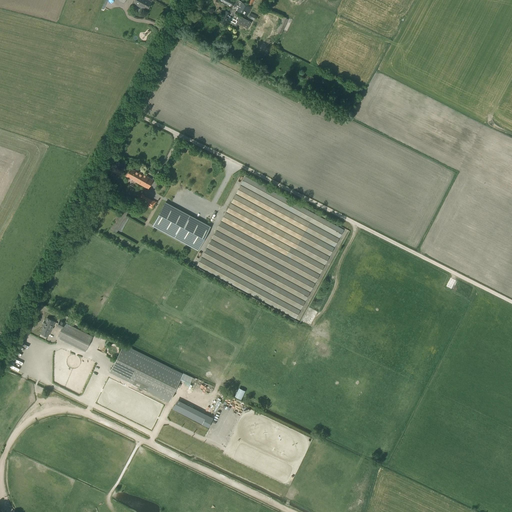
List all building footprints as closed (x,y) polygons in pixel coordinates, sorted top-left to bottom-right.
[(152,2),(148,0),(134,0),(133,4),(147,11),(152,2)] [(249,30),(253,24),(240,16),(238,16),(234,13),(236,10),(246,16),(251,7),(250,7),(250,6),(250,5),(251,5),(251,4),(251,3),(252,3),(253,1),(252,1),(253,0),(253,1),(253,0),(250,0),(248,5),(237,0),(215,0),(230,8),(226,12),(224,11),(218,22),(224,25),(226,20),(234,24),(233,25),(236,26),(238,24),(247,29),(249,30)] [(283,17),(276,32),(281,35),(288,19),(283,17)] [(196,191),(213,158),(204,154),(187,187),(196,191)] [(215,160),(209,171),(212,172),(218,162),(215,160)] [(133,181),(148,189),(153,180),(139,172),(139,173),(131,168),(126,176),(134,180),(133,181)] [(245,176),(196,266),(295,319),(344,230),(245,176)] [(138,201),(142,204),(146,197),(144,196),(144,195),(142,194),(138,201)] [(152,200),(151,200),(147,206),(152,209),(156,202),(153,200),(152,200)] [(153,225),(197,249),(210,227),(165,203),(153,225)] [(118,214),(109,231),(115,234),(129,209),(123,206),(118,214)] [(448,276),(444,285),(449,288),(454,279),(448,276)] [(306,305),(299,320),(309,324),(315,309),(306,305)] [(55,322),(54,322),(47,318),(41,329),(49,333),(55,322)] [(56,326),(61,329),(65,322),(59,320),(56,326)] [(58,336),(86,350),(93,337),(65,322),(61,329),(58,336)] [(169,402),(180,380),(184,382),(183,383),(189,386),(193,378),(183,373),(183,374),(124,344),(121,350),(110,373),(137,386),(139,390),(140,390),(144,390),(169,402)] [(223,410),(235,409),(234,403),(231,403),(231,401),(222,402),(223,410)] [(202,424),(207,415),(180,402),(175,411),(202,424)] [(207,415),(202,424),(207,426),(211,417),(207,415)]
